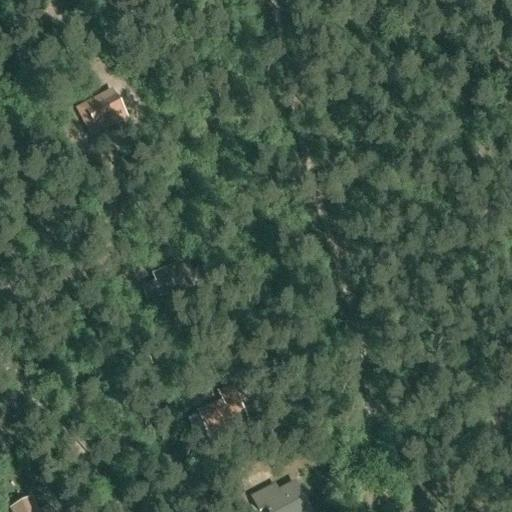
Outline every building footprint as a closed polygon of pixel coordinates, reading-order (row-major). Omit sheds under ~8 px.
[(92,120),(98,133),(125,118),(112,93),(78,111),(84,124),(92,120)] [(190,273),(185,261),(151,275),(155,283),(142,288),(146,300),(156,296),(157,298),(166,295),(167,297),(195,286),(194,284),(203,280),(198,269),(190,273)] [(216,392),(220,402),(197,413),(209,441),(233,430),(232,426),(246,420),(230,386),(216,392)] [(308,511),(294,483),(278,492),(274,485),(251,497),(259,511),(266,507),(268,511),(308,511)] [(8,509),(9,511),(51,511),(51,510),(46,511),(36,511),(33,506),(29,499),(8,509)]
